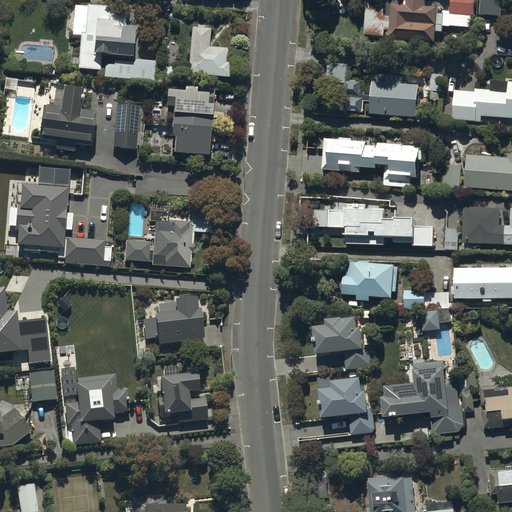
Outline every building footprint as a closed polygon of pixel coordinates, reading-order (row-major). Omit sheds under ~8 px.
[(364,38),(366,39),(385,39),(385,33),(390,33),(390,35),(386,38),(391,43),(436,46),(437,35),(443,35),(444,28),(471,29),(472,19),(474,19),(475,0),(449,0),(449,11),(426,9),(426,3),(406,2),(406,9),(391,8),(391,12),(366,11),(364,38)] [(501,0),(481,0),(480,17),(500,18),(501,0)] [(126,11),(74,8),(72,38),(80,39),(78,72),(101,73),(101,61),(131,63),(134,30),(125,29),(126,11)] [(210,32),(191,31),(188,78),(227,81),(228,66),(225,66),(226,53),(209,51),(210,32)] [(348,63),(328,62),(327,85),(345,86),(344,105),(347,105),(346,113),(364,114),(365,103),(371,104),(370,117),(417,120),(419,88),(403,87),(404,78),(374,76),(372,97),(364,97),(365,94),(360,93),(361,85),(346,84),(348,63)] [(114,69),(105,68),(104,82),(154,83),(155,64),(136,63),(133,67),(114,66),(114,69)] [(157,68),(156,83),(176,84),(177,69),(157,68)] [(444,76),(431,75),(430,93),(431,93),(431,101),(440,101),(440,94),(443,94),(444,76)] [(511,84),(491,84),(491,92),(476,91),(476,94),(455,92),(453,123),(482,124),(482,120),(511,121),(511,84)] [(43,110),(39,142),(57,144),(56,152),(75,155),(76,147),(90,149),(90,144),(94,144),(95,135),(92,135),(94,116),(79,114),(80,110),(82,110),(83,104),(81,104),(82,95),(51,91),(49,110),(43,110)] [(174,145),(173,158),(209,160),(212,111),(207,111),(208,100),(197,99),(197,93),(185,92),(184,97),(167,96),(166,112),(173,113),(171,141),(174,145)] [(139,109),(116,108),(113,150),(136,152),(136,148),(142,148),(143,135),(138,135),(139,109)] [(366,143),(325,140),(323,173),(361,175),(361,171),(377,172),(377,170),(385,170),(384,189),(410,190),(411,182),(418,182),(419,163),(422,163),(423,148),(403,147),(403,143),(383,142),(382,145),(378,144),(378,149),(366,148),(366,143)] [(509,160),(467,157),(465,190),(511,193),(511,155),(509,156),(509,160)] [(461,168),(444,167),(443,192),(460,193),(461,168)] [(13,237),(12,255),(63,259),(65,233),(71,234),(73,216),(66,216),(68,193),(39,191),(38,205),(17,204),(16,212),(9,212),(7,236),(13,237)] [(348,213),(329,213),(329,232),(348,232),(348,248),(394,248),(394,245),(414,245),(414,249),(434,249),(434,229),(414,230),(414,223),(396,223),(396,225),(386,225),(386,213),(366,213),(366,208),(348,208),(348,213)] [(500,210),(464,210),(464,247),(511,247),(511,212),(511,228),(500,228),(500,210)] [(150,245),(126,244),(124,263),(152,265),(151,269),(190,271),(191,256),(193,256),(194,247),(192,247),(193,236),(212,237),(213,228),(155,225),(153,253),(149,253),(150,245)] [(459,232),(447,231),(445,252),(458,252),(459,232)] [(104,243),(67,241),(66,265),(109,268),(110,250),(104,249),(104,243)] [(398,267),(345,264),(343,298),(357,299),(357,303),(369,304),(370,300),(392,301),(393,294),(397,294),(398,267)] [(511,270),(455,271),(455,289),(452,289),(452,297),(455,297),(455,301),(511,301),(511,270)] [(425,292),(405,292),(405,312),(421,312),(423,333),(440,331),(440,324),(449,324),(449,294),(425,294),(425,292)] [(180,305),(157,307),(158,320),(143,322),(145,343),(156,342),(157,347),(179,345),(180,352),(204,350),(200,314),(196,315),(195,302),(193,303),(192,298),(180,299),(180,305)] [(357,322),(327,324),(327,330),(313,331),(315,359),(345,357),(347,372),(373,370),(371,348),(363,349),(362,332),(358,332),(357,322)] [(444,364),(414,367),(416,386),(386,389),(388,401),(383,402),(385,423),(431,418),(433,437),(459,435),(464,428),(461,402),(455,402),(453,380),(446,381),(444,364)] [(54,373),(28,376),(31,405),(57,403),(54,373)] [(475,374),(466,374),(467,391),(476,391),(475,374)] [(114,377),(77,381),(78,390),(75,391),(76,405),(65,407),(67,429),(70,429),(71,435),(67,436),(68,445),(72,445),(72,448),(100,445),(98,426),(113,424),(112,416),(129,415),(127,393),(116,394),(114,377)] [(197,378),(159,382),(161,400),(158,401),(160,421),(176,419),(177,425),(207,422),(205,400),(199,400),(197,378)] [(332,392),(320,393),(323,423),(350,421),(352,437),(375,435),(373,411),(368,412),(367,396),(363,397),(361,383),(332,386),(332,392)] [(500,388),(481,389),(484,431),(511,429),(511,433),(511,383),(500,384),(500,388)] [(473,395),(463,396),(465,415),(475,414),(473,395)] [(0,449),(12,449),(31,433),(13,411),(0,421),(0,449)] [(504,469),(491,469),(491,474),(490,474),(491,497),(498,497),(499,505),(511,504),(511,471),(504,472),(504,469)] [(388,478),(368,480),(370,511),(415,511),(412,479),(388,482),(388,478)] [(36,511),(32,487),(16,490),(19,511),(36,511)] [(131,499),(132,511),(185,511),(185,509),(166,511),(164,496),(131,499)]
